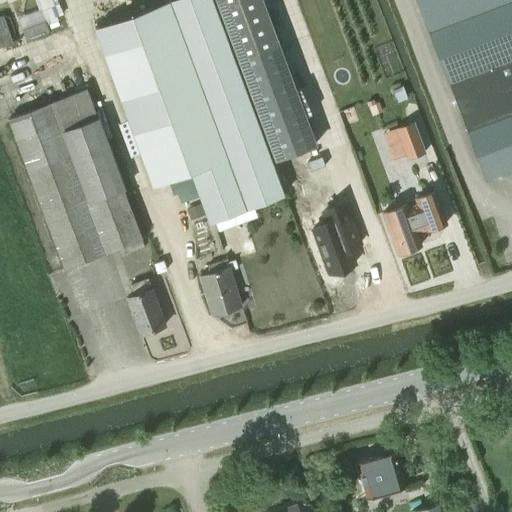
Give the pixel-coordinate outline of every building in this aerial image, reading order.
[(56,0),(35,0),(39,10),(41,9),(58,3),(56,0)] [(283,194),(228,43),(211,0),(168,0),(94,28),(152,185),(190,171),(209,221),(243,209),(253,205),(283,194)] [(215,0),(238,59),(277,44),(260,0),(215,0)] [(511,0),(418,0),(430,30),(485,178),(511,167),(511,0)] [(45,21),(23,29),(27,40),(50,32),(45,21)] [(275,160),(315,145),(277,44),(238,59),(275,160)] [(401,86),(392,90),(396,102),(405,98),(401,86)] [(129,251),(144,245),(123,189),(125,188),(99,117),(97,118),(86,90),(8,119),(64,268),(127,245),(129,251)] [(373,98),(367,101),(372,114),(382,111),(378,102),(375,103),(373,98)] [(407,158),(424,152),(413,121),(395,128),(407,158)] [(324,212),(311,217),(323,257),(352,247),(347,234),(361,229),(346,187),(319,197),(324,212)] [(406,209),(404,204),(382,213),(397,254),(420,245),(415,231),(426,227),(427,230),(445,223),(433,191),(415,198),(417,205),(406,209)] [(201,202),(186,208),(190,218),(205,213),(201,202)] [(253,205),(243,209),(247,221),(258,217),(253,205)] [(206,265),(209,272),(199,276),(212,315),(242,305),(226,258),(206,265)] [(157,271),(165,269),(163,261),(155,263),(157,271)] [(141,335),(165,325),(148,278),(130,285),(133,295),(127,298),(141,335)] [(368,496),(404,486),(396,452),(359,461),(368,496)]
